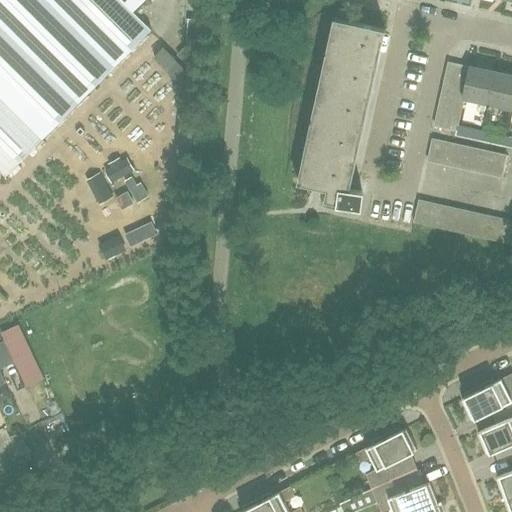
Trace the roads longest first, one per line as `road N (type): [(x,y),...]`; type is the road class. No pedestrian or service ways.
road 1 (residential): [(52,511),(511,290)]
road 2 (residential): [(408,18),(375,172),(380,187),(393,189),(412,175),(447,20)]
road 3 (residential): [(199,502),(418,390)]
road 4 (residential): [(475,511),(418,390)]
